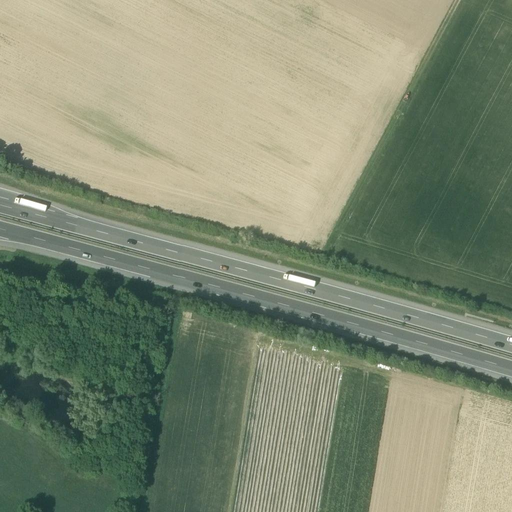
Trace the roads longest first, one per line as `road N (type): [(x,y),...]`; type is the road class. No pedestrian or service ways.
road 1 (motorway): [(0,229),(511,370)]
road 2 (motorway): [(511,346),(0,205)]
road 3 (track): [(458,0),(324,252)]
road 4 (track): [(144,511),(177,310)]
